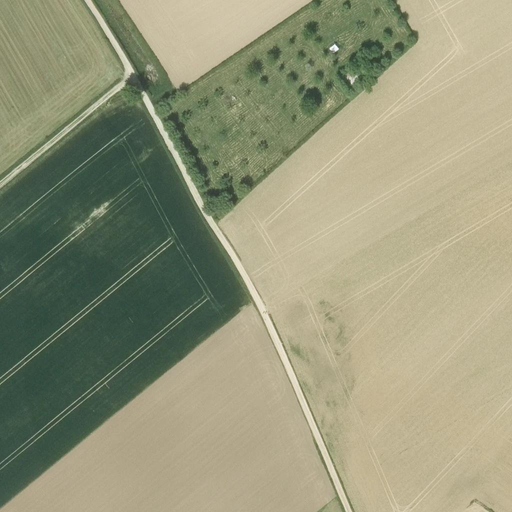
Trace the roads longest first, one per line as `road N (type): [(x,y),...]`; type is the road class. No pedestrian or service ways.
road 1 (track): [(347,511),(245,277),(132,75)]
road 2 (track): [(132,75),(0,183)]
